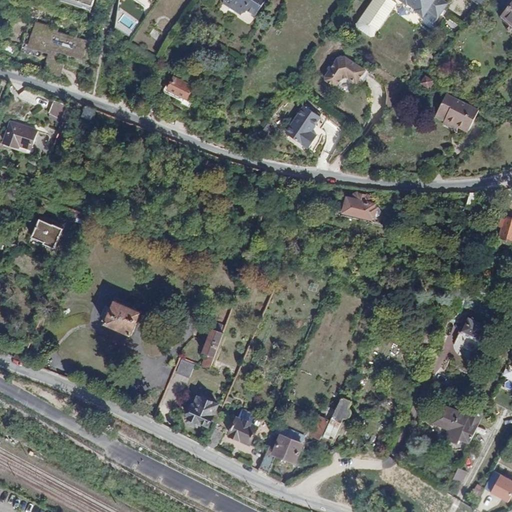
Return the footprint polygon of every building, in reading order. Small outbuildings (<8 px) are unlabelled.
[(227,0),(242,10),(244,11),(248,8),(256,14),(265,0),(227,0)] [(431,25),(449,0),(448,0),(373,0),(350,33),(349,34),(364,44),(367,44),(391,10),(379,2),(380,0),(406,0),(408,1),(408,0),(416,6),(415,7),(424,13),(421,18),(431,25)] [(370,0),(349,31),(350,33),(373,0),(370,0)] [(511,2),(502,15),(511,22),(511,2)] [(29,25),(21,52),(41,57),(43,49),(30,46),(35,27),(29,25)] [(55,63),(59,50),(82,57),(86,41),(35,27),(30,46),(43,49),(49,51),(44,71),(59,76),(63,65),(55,63)] [(7,42),(3,50),(16,55),(19,47),(7,42)] [(367,71),(347,58),(340,59),(327,78),(328,81),(336,87),(340,86),(344,80),(351,78),(352,79),(352,82),(355,84),(358,83),(359,84),(367,71)] [(433,80),(426,75),(422,82),(429,86),(433,80)] [(169,89),(184,96),(182,100),(181,102),(190,106),(194,99),(188,96),(193,86),(175,77),(170,86),(169,89)] [(386,90),(401,100),(411,88),(395,77),(386,90)] [(23,89),(19,96),(35,104),(39,98),(23,89)] [(182,100),(184,96),(169,89),(167,93),(182,100)] [(157,115),(165,98),(150,92),(143,109),(157,115)] [(480,109),(447,93),(436,115),(445,120),(447,117),(459,123),(470,129),(480,109)] [(53,102),(49,113),(59,116),(62,106),(53,102)] [(92,119),(95,109),(86,105),(82,116),(92,119)] [(318,137),(311,132),(321,118),(304,107),(287,133),(310,149),(318,137)] [(447,117),(445,120),(444,122),(456,128),(459,123),(447,117)] [(321,118),(311,132),(318,137),(323,129),(318,127),(323,120),(321,118)] [(3,143),(29,151),(36,130),(11,122),(3,143)] [(260,181),(262,183),(266,183),(268,182),(270,179),(269,175),(266,173),(263,173),(260,175),(259,178),(260,181)] [(467,206),(476,209),(481,192),(470,193),(467,206)] [(348,198),(347,203),(343,202),(342,208),(346,209),(345,211),(373,218),(374,216),(376,206),(377,205),(364,202),(366,196),(365,194),(362,193),(360,194),(358,200),(348,198)] [(465,213),(467,208),(454,203),(452,208),(465,213)] [(382,210),(379,207),(376,206),(374,216),(378,217),(381,215),(382,210)] [(71,218),(82,222),(86,214),(74,210),(71,218)] [(501,237),(511,239),(511,218),(505,217),(501,237)] [(32,236),(44,241),(43,243),(54,248),(63,229),(55,225),(56,222),(50,220),(49,222),(40,218),(32,236)] [(466,247),(472,225),(463,222),(457,244),(466,247)] [(29,242),(42,248),(43,243),(44,241),(32,236),(29,242)] [(463,300),(466,291),(454,287),(453,291),(451,296),(463,300)] [(104,323),(131,335),(141,312),(115,300),(111,307),(108,306),(102,320),(105,322),(104,323)] [(468,316),(461,331),(483,340),(490,325),(468,316)] [(421,327),(415,339),(427,345),(433,333),(421,327)] [(202,365),(211,368),(224,333),(212,328),(204,352),(207,353),(202,365)] [(15,357),(23,360),(29,346),(21,342),(15,357)] [(186,360),(186,359),(183,357),(178,370),(191,376),(196,364),(186,360)] [(197,425),(199,421),(209,426),(218,405),(206,399),(205,401),(198,398),(195,404),(193,403),(188,416),(189,417),(188,421),(197,425)] [(336,411),(333,418),(342,422),(343,419),(345,419),(346,419),(348,418),(349,418),(350,416),(350,415),(350,413),(350,412),(349,411),(348,409),(350,402),(342,398),(336,411)] [(471,443),(485,414),(470,408),(467,415),(441,405),(433,422),(451,429),(448,438),(457,442),(459,438),(471,443)] [(333,418),(336,411),(325,406),(312,434),(320,438),(328,419),(332,420),(333,418)] [(261,416),(243,408),(239,418),(231,435),(251,444),(258,427),(257,426),(261,416)] [(334,439),(342,422),(333,418),(332,420),(325,435),(333,439),(334,439)] [(224,432),(216,429),(208,446),(216,449),(224,432)] [(275,433),(260,469),(269,473),(276,454),(295,461),(302,443),(299,442),(302,435),(285,429),(283,436),(275,433)] [(4,444),(15,450),(18,444),(7,438),(4,444)] [(388,452),(392,443),(383,439),(379,448),(388,452)] [(347,466),(365,467),(366,458),(347,457),(347,466)] [(464,482),(467,470),(457,467),(453,479),(464,482)] [(491,490),(498,473),(493,471),(485,488),(491,490)] [(510,500),(511,495),(511,478),(498,473),(490,492),(510,500)]
